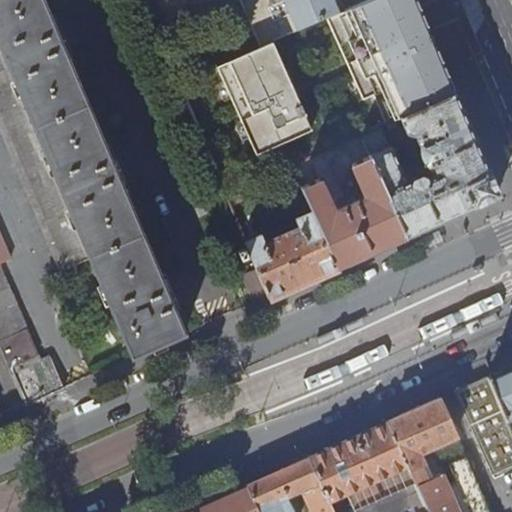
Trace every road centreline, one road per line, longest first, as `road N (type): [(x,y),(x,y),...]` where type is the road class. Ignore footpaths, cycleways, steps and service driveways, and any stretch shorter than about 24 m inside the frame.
road 1 (primary): [(511,231),(29,447)]
road 2 (primary): [(103,502),(511,330)]
